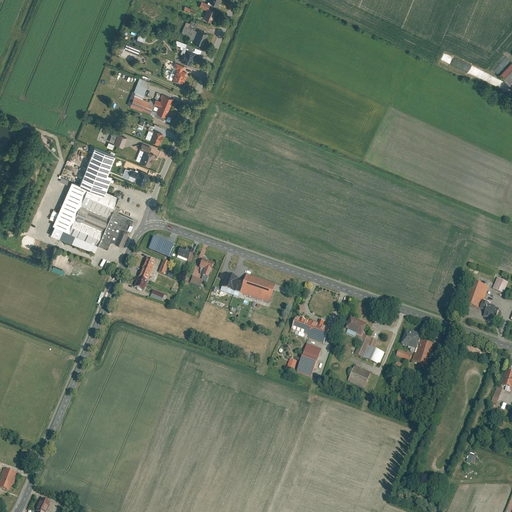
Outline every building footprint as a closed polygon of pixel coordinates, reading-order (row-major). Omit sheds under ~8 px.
[(215,11),(207,8),(203,18),(211,22),(215,11)] [(195,30),(183,26),(180,32),(187,34),(188,38),(192,39),(195,30)] [(206,34),(195,30),(192,39),(191,41),(202,45),(206,34)] [(137,34),(134,43),(142,45),(144,38),(141,37),(142,35),(137,34)] [(139,47),(125,43),(123,49),(136,54),(139,47)] [(194,53),(185,49),(184,53),(182,52),(182,54),(180,54),(178,59),(180,60),(179,62),(190,66),(194,53)] [(183,66),(174,62),(172,67),(174,68),(169,80),(181,85),(186,73),(181,71),(183,66)] [(147,81),(138,77),(132,92),(141,95),(147,81)] [(151,102),(133,95),(129,106),(147,113),(151,102)] [(171,98),(161,95),(159,101),(154,99),(152,103),(157,105),(154,114),(164,118),(171,98)] [(161,133),(152,130),(148,141),(157,144),(161,133)] [(43,138),(36,131),(32,136),(39,142),(43,138)] [(125,137),(116,134),(112,144),(121,147),(125,137)] [(149,146),(141,143),(138,149),(142,151),(147,152),(149,146)] [(111,153),(89,144),(74,180),(66,177),(42,233),(89,253),(93,243),(111,203),(114,195),(101,189),(107,174),(103,172),(111,153)] [(147,152),(142,151),(138,163),(148,167),(153,154),(147,152)] [(149,174),(130,167),(126,178),(144,185),(149,174)] [(116,206),(111,203),(93,243),(104,247),(107,240),(118,245),(130,218),(114,211),(116,206)] [(150,238),(146,250),(169,259),(173,250),(170,249),(171,246),(150,238)] [(191,251),(180,247),(177,256),(187,260),(186,262),(191,263),(195,254),(190,252),(191,251)] [(146,259),(142,269),(151,273),(155,264),(146,259)] [(213,264),(202,259),(198,267),(204,269),(201,276),(207,279),(213,264)] [(168,263),(163,261),(158,273),(163,275),(168,263)] [(52,266),(50,270),(62,274),(63,270),(52,266)] [(142,269),(138,278),(147,282),(151,273),(142,269)] [(237,278),(224,274),(220,287),(269,303),(275,284),(244,274),(240,286),(235,284),(237,278)] [(202,280),(192,276),(190,283),(199,287),(202,280)] [(147,282),(138,278),(134,287),(143,291),(147,282)] [(508,283),(498,279),(493,289),(503,294),(508,283)] [(487,288),(472,283),(465,304),(480,309),(482,301),(487,288)] [(164,295),(153,290),(151,294),(162,299),(164,295)] [(488,303),(482,301),(480,309),(486,311),(488,306),(488,303)] [(484,317),(496,321),(499,310),(488,306),(486,311),(484,317)] [(308,322),(296,318),(292,329),(324,341),(329,327),(312,320),(308,322)] [(366,325),(349,318),(345,330),(361,337),(366,325)] [(421,335),(405,331),(400,346),(416,351),(421,335)] [(378,341),(364,335),(355,355),(369,361),(378,341)] [(435,346),(420,341),(412,362),(428,368),(435,346)] [(321,350),(306,345),(297,372),(311,377),(321,350)] [(412,355),(399,350),(397,357),(409,362),(412,355)] [(297,362),(290,359),(287,368),(294,370),(297,362)] [(371,373),(354,365),(347,382),(364,389),(371,373)] [(511,371),(505,370),(501,384),(511,388),(511,391),(511,371)] [(495,405),(501,389),(496,387),(490,403),(495,405)] [(476,457),(473,455),(475,452),(470,450),(465,462),(473,465),(476,457)] [(0,480),(0,488),(9,492),(15,474),(3,470),(0,480)] [(36,498),(31,511),(33,511),(45,511),(49,504),(36,498)]
